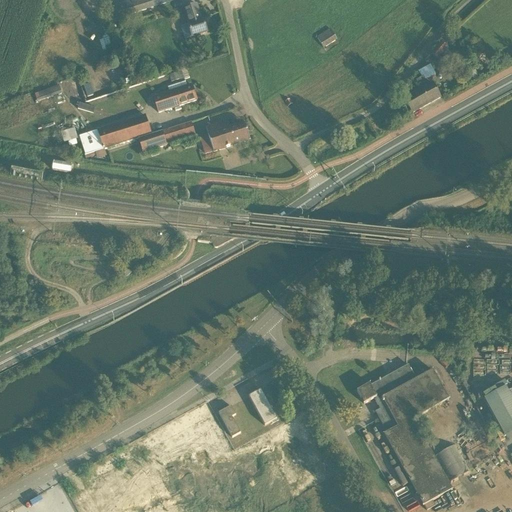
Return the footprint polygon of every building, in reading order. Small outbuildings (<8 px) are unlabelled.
[(133,0),(112,7),(115,18),(174,0),(133,0)] [(187,24),(191,38),(207,33),(203,19),(201,20),(196,5),(183,9),(188,24),(187,24)] [(337,40),(330,30),(317,38),(323,48),(337,40)] [(447,47),(441,42),(431,54),(437,59),(447,47)] [(415,93),(423,107),(440,98),(432,84),(428,86),(424,79),(425,79),(434,74),(429,65),(420,70),(421,71),(419,72),(421,78),(416,80),(421,90),(416,92),(415,93)] [(178,72),(169,75),(171,82),(180,80),(178,72)] [(75,80),(69,82),(75,98),(80,96),(75,80)] [(168,88),(169,93),(153,98),(158,113),(196,101),(192,85),(187,87),(185,82),(168,88)] [(415,93),(416,92),(413,87),(408,90),(402,95),(412,113),(423,107),(415,93)] [(403,120),(398,110),(388,118),(392,125),(393,124),(394,125),(403,120)] [(138,139),(151,135),(149,128),(145,116),(85,135),(89,150),(84,151),(85,156),(96,152),(138,139)] [(207,135),(210,143),(213,152),(250,140),(244,123),(228,128),(226,120),(206,127),(208,135),(207,135)] [(149,128),(151,135),(162,132),(168,129),(166,123),(149,128)] [(77,139),(74,128),(61,132),(64,143),(77,139)] [(162,132),(151,135),(138,139),(143,154),(166,147),(166,145),(162,132)] [(71,166),(53,163),(52,170),(70,173),(71,166)] [(132,272),(128,268),(122,274),(126,278),(132,272)] [(357,391),(364,404),(374,399),(380,410),(375,412),(386,433),(383,435),(423,506),(452,490),(413,419),(448,400),(432,371),(416,380),(408,366),(371,386),(370,384),(357,391)] [(260,390),(248,397),(264,426),(277,419),(260,390)] [(231,407),(218,413),(232,437),(240,433),(231,417),(235,415),(231,407)] [(343,511),(326,480),(267,511),(343,511)] [(434,500),(425,505),(428,511),(437,506),(434,500)]
